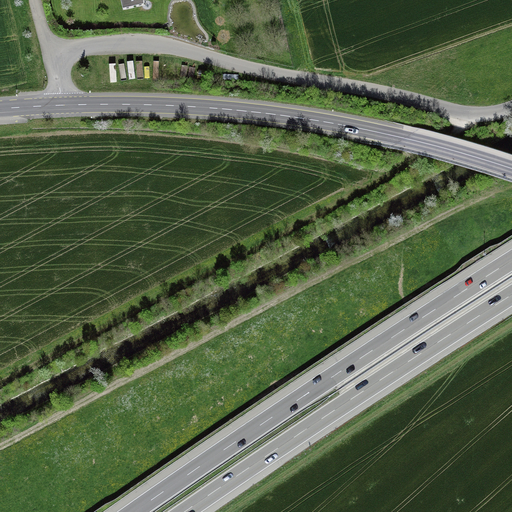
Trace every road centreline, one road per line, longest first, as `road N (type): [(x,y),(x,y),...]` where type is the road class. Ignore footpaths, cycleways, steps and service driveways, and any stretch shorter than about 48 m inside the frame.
road 1 (track): [(0,446),(511,182)]
road 2 (unclassified): [(54,62),(82,48),(156,44),(473,114),(511,107)]
road 3 (secondary): [(63,105),(285,115),(511,168)]
road 4 (motorway): [(511,259),(133,511)]
road 5 (motorway): [(184,511),(511,294)]
